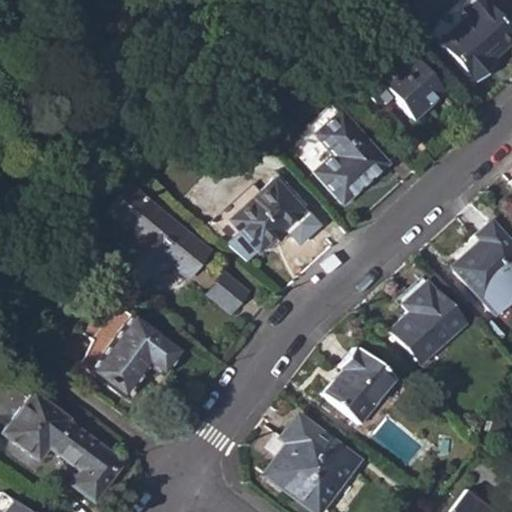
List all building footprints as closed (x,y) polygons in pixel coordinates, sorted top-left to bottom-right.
[(511,36),(477,0),(466,0),(429,35),(470,80),(473,83),(490,68),(486,64),(511,40),(511,36)] [(400,45),(355,85),(376,109),(390,97),(411,121),(442,95),(400,45)] [(336,111),(310,135),(329,155),(311,172),(340,204),(384,164),(336,111)] [(250,182),(202,226),(241,260),(253,249),(254,251),(298,210),(270,180),(258,191),(250,182)] [(125,186),(104,213),(134,237),(115,262),(138,280),(157,256),(185,278),(201,259),(172,235),(178,228),(125,186)] [(476,241),(447,267),(493,316),(511,297),(511,247),(487,220),(471,235),(476,241)] [(172,235),(201,259),(207,251),(178,228),(172,235)] [(245,291),(222,272),(205,294),(228,312),(245,291)] [(405,312),(385,330),(414,361),(444,334),(447,337),(462,323),(423,280),(397,303),(405,312)] [(105,349),(89,372),(121,396),(146,364),(161,375),(179,351),(120,308),(95,342),(105,349)] [(79,364),(89,372),(105,349),(95,342),(79,364)] [(338,371),(319,395),(356,424),(392,379),(351,346),(334,368),(338,371)] [(0,434),(34,460),(44,446),(78,471),(68,484),(91,501),(119,462),(63,421),(65,419),(28,393),(0,429),(0,434)] [(285,443),(262,474),(312,511),(315,511),(353,461),(294,416),(278,438),(285,443)] [(490,511),(491,511),(463,491),(447,511),(490,511)] [(0,511),(26,511),(9,499),(0,493),(0,511)]
